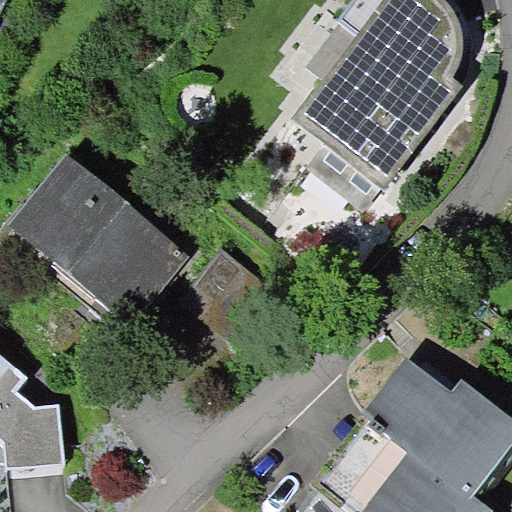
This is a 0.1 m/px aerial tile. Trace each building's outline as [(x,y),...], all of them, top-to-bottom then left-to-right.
[(452,40),(452,38),(444,21),(431,6),(435,0),(353,0),(333,27),(357,45),(293,130),(378,195),(452,97),(442,90),(448,80),(453,65),(454,53),(452,40)] [(84,313),(116,339),(179,260),(64,166),(35,201),(28,196),(0,230),(0,252),(33,279),(52,256),(99,295),(84,313)] [(267,296),(216,255),(175,307),(227,347),(267,296)] [(0,402),(14,386),(23,374),(0,355),(0,402)] [(511,464),(511,432),(460,392),(450,404),(405,370),(293,511),(476,511),(511,464)] [(14,386),(0,402),(0,437),(4,440),(6,464),(63,461),(58,401),(35,404),(14,386)]
